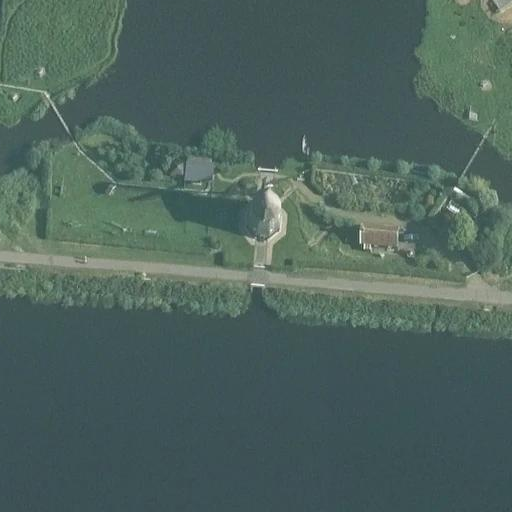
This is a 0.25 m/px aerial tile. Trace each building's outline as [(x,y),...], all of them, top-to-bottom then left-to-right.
[(511,0),(494,0),(500,9),(511,1),(511,0)] [(210,166),(184,165),(183,187),(208,188),(210,166)] [(182,168),(169,167),(168,179),(181,180),(182,168)] [(245,228),(252,237),(270,239),(278,231),(279,216),(270,206),(258,205),(247,214),(245,228)] [(361,247),(398,250),(400,232),(363,229),(361,247)]
